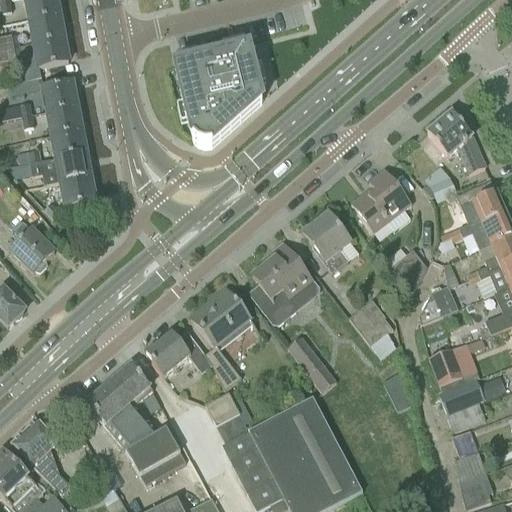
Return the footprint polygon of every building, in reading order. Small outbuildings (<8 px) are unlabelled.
[(57,20),(53,0),(35,0),(23,2),(28,26),(57,20)] [(9,5),(0,7),(0,14),(1,19),(11,17),(9,5)] [(62,43),(57,20),(28,26),(32,49),(62,43)] [(5,43),(0,43),(0,55),(7,54),(18,52),(15,41),(5,43)] [(32,49),(18,52),(23,76),(66,68),(62,43),(32,49)] [(0,67),(0,68),(10,66),(20,64),(18,52),(7,54),(0,55),(0,67)] [(176,72),(173,72),(183,113),(187,131),(191,147),(196,151),(203,154),(210,153),(230,135),(260,108),(260,106),(261,106),(259,102),(258,102),(257,95),(257,94),(252,76),(247,54),(245,55),(229,59),(223,60),(198,66),(176,72)] [(36,84),(8,90),(11,102),(39,96),(36,84)] [(70,87),(41,93),(45,117),(75,111),(70,87)] [(20,122),(30,120),(27,109),(18,111),(20,122)] [(79,135),(75,111),(45,117),(50,141),(79,135)] [(468,180),(484,173),(471,142),(450,118),(426,139),(447,163),(457,154),(468,180)] [(30,120),(20,122),(22,134),(32,132),(30,120)] [(79,135),(50,141),(55,164),(84,159),(79,135)] [(36,156),(27,158),(17,160),(19,171),(28,170),(39,168),(36,156)] [(39,168),(28,170),(31,183),(57,178),(59,188),(89,183),(84,159),(55,164),(39,168)] [(371,194),(364,200),(368,204),(353,216),(372,240),(410,210),(384,176),(368,189),(371,194)] [(93,207),(89,183),(59,188),(64,213),(93,207)] [(428,192),(436,210),(455,201),(448,184),(428,192)] [(495,198),(471,208),(460,213),(467,230),(469,235),(504,220),(495,198)] [(50,209),(43,215),(51,224),(58,218),(50,209)] [(339,257),(349,249),(327,220),(302,240),(318,261),(316,263),(330,281),(348,268),(339,257)] [(467,230),(457,234),(462,244),(472,240),(479,256),(490,251),(511,241),(511,237),(504,220),(469,235),(467,230)] [(20,245),(9,256),(32,279),(35,276),(39,278),(46,270),(45,266),(53,258),(22,227),(12,237),(20,245)] [(457,234),(447,239),(438,243),(437,250),(449,244),(451,248),(462,244),(457,234)] [(511,241),(490,251),(495,263),(484,268),(486,272),(488,277),(511,266),(511,241)] [(449,244),(437,250),(441,259),(453,253),(451,248),(449,244)] [(251,283),(259,292),(248,300),(272,330),(277,331),(294,317),(295,312),(290,305),(310,289),(302,279),(304,278),(282,250),(269,261),(272,266),(251,283)] [(387,276),(409,304),(426,274),(412,257),(387,276)] [(511,266),(488,277),(486,272),(476,277),(480,285),(488,282),(496,299),(511,291),(511,266)] [(456,290),(448,269),(443,271),(446,295),(456,290)] [(480,285),(476,277),(466,281),(470,290),(480,285)] [(511,291),(496,299),(504,319),(483,328),(489,341),(511,331),(511,291)] [(24,316),(2,294),(0,295),(0,326),(7,333),(24,316)] [(213,354),(249,326),(225,296),(189,323),(213,354)] [(440,322),(430,299),(418,322),(419,331),(440,322)] [(384,324),(371,306),(347,325),(369,353),(392,335),(384,324)] [(170,338),(144,359),(151,368),(150,369),(162,384),(187,363),(201,380),(210,372),(211,371),(186,338),(176,346),(170,338)] [(300,344),(286,355),(321,400),(336,388),(300,344)] [(438,393),(461,383),(450,356),(427,365),(438,393)] [(211,371),(210,372),(224,397),(240,385),(223,363),(211,371)] [(126,457),(124,458),(138,482),(139,482),(144,492),(184,469),(178,459),(179,459),(165,434),(158,439),(134,411),(152,396),(130,371),(85,409),(126,457)] [(402,378),(382,389),(396,418),(411,412),(402,378)] [(437,400),(445,421),(477,409),(484,406),(476,385),(437,400)] [(312,405),(248,438),(227,400),(204,412),(225,450),(221,452),(253,511),(265,511),(281,504),(285,511),(333,511),(360,498),(312,405)] [(484,426),(477,409),(445,421),(451,439),(484,426)] [(56,448),(35,426),(10,450),(61,502),(70,493),(59,481),(49,455),(56,448)] [(458,466),(477,458),(469,436),(450,443),(458,466)] [(2,458),(0,459),(0,503),(8,511),(29,511),(42,500),(2,458)] [(477,458),(458,466),(453,468),(458,491),(484,481),(477,458)] [(189,511),(207,506),(198,477),(180,483),(189,511)] [(104,510),(116,504),(103,480),(91,486),(104,510)] [(484,481),(458,491),(463,511),(476,511),(490,508),(487,500),(491,498),(484,481)] [(62,511),(52,501),(40,511),(62,511)]
